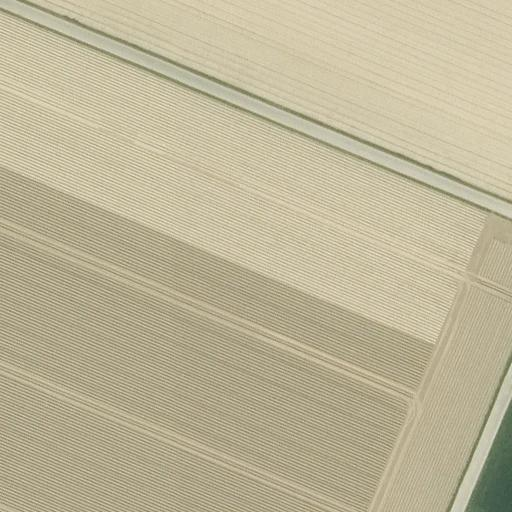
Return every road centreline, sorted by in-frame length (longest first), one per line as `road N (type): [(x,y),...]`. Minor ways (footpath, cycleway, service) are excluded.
road 1 (track): [(511,213),(0,1)]
road 2 (track): [(458,511),(511,383)]
